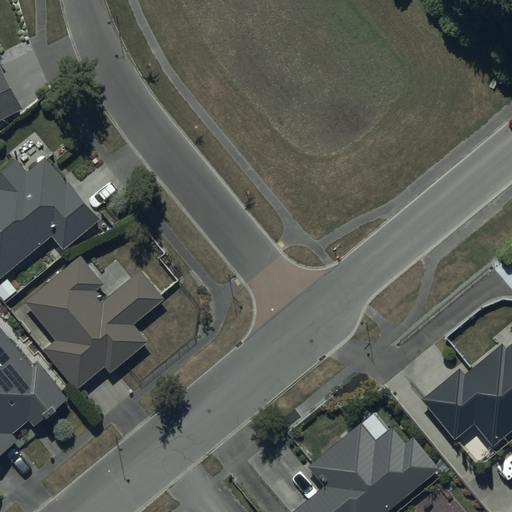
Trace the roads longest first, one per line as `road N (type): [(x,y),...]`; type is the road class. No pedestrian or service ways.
road 1 (residential): [(310,325),(121,90),(82,0)]
road 2 (residential): [(85,511),(310,325)]
road 3 (residential): [(310,325),(511,152)]
